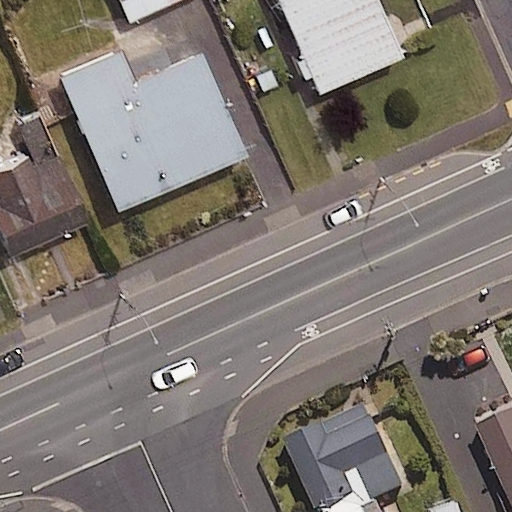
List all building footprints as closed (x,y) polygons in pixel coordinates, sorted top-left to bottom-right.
[(153,0),(117,0),(123,13),(153,0)] [(274,0),(296,49),(290,52),(297,69),(304,66),(312,83),(394,46),(373,0),(274,0)] [(255,35),(231,46),(250,89),(275,79),(255,35)] [(126,72),(114,43),(54,69),(110,198),(236,143),(193,43),(126,72)] [(78,216),(45,135),(0,153),(0,240),(3,247),(78,216)] [(315,511),(364,511),(359,501),(399,484),(363,402),(283,437),(315,511)] [(511,406),(476,422),(511,507),(511,406)]
